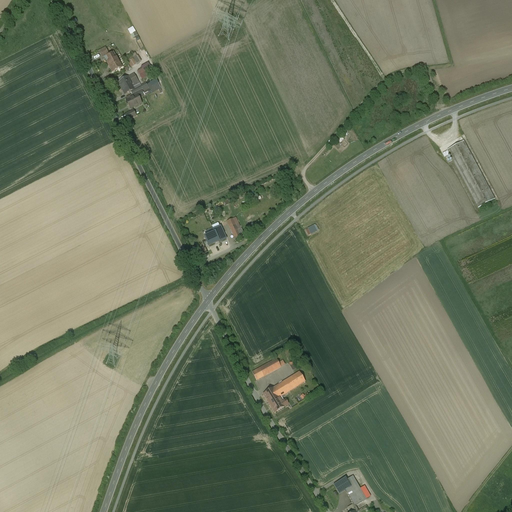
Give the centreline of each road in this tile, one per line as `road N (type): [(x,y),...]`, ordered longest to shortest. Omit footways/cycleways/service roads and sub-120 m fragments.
road 1 (secondary): [(207,301),(269,230),(352,163),(447,111),(511,88)]
road 2 (unclassified): [(52,0),(207,301)]
road 3 (unclassified): [(207,301),(326,511)]
road 4 (secondary): [(103,511),(152,388),(207,301)]
road 5 (track): [(314,191),(303,171),(376,87),(396,73),(429,68)]
